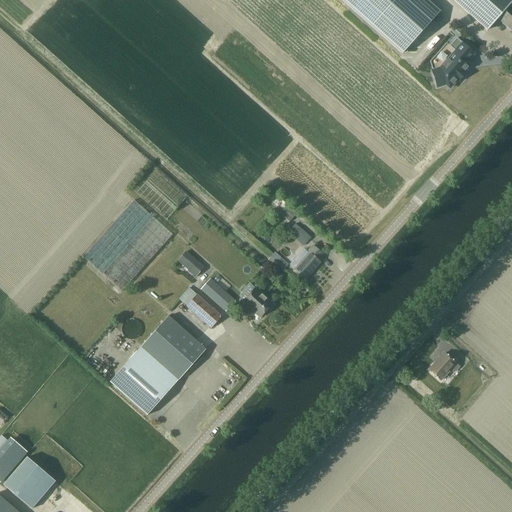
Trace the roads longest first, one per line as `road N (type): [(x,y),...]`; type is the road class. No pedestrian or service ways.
road 1 (tertiary): [(511,95),(139,511)]
road 2 (secondary): [(246,511),(511,214)]
